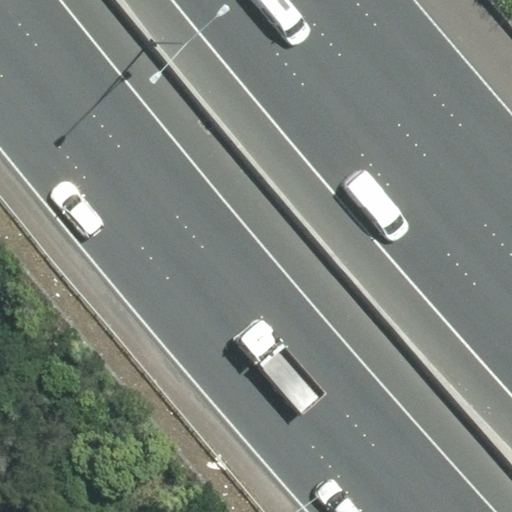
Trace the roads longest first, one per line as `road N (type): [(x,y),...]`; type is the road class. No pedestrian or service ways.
road 1 (motorway): [(428,511),(0,1)]
road 2 (motorway): [(223,0),(511,325)]
